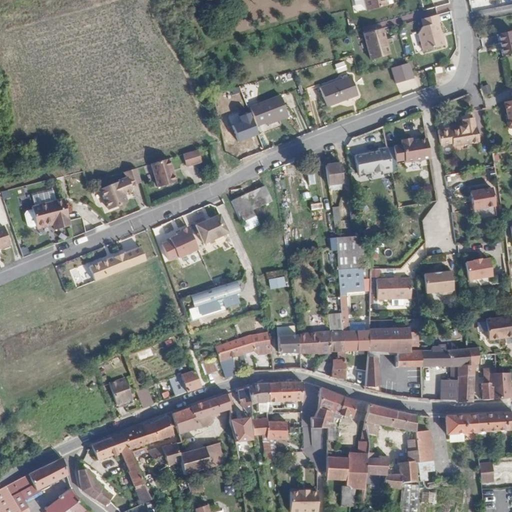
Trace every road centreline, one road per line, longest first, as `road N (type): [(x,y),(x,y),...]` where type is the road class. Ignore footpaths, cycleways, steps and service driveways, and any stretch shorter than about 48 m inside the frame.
road 1 (residential): [(460,0),(466,68),(452,87),(0,279)]
road 2 (residential): [(511,408),(405,408),(298,376),(266,376),(69,444),(0,481)]
road 3 (track): [(152,0),(197,78),(225,185)]
